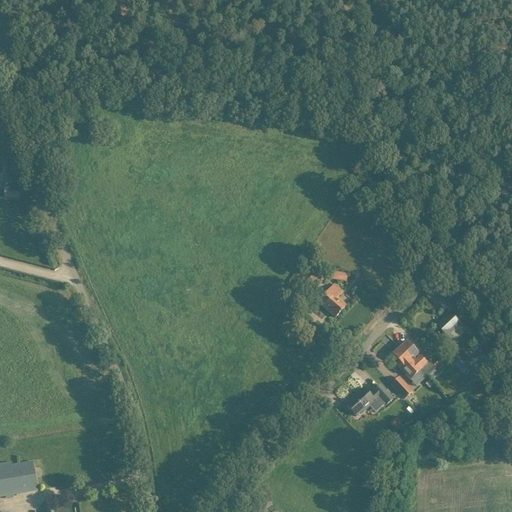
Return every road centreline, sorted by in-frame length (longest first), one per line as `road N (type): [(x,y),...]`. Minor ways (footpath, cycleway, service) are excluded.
road 1 (unclassified): [(511,84),(248,61),(0,20)]
road 2 (unclassified): [(148,511),(133,421),(44,211),(0,44)]
road 3 (unclassified): [(214,511),(511,184)]
